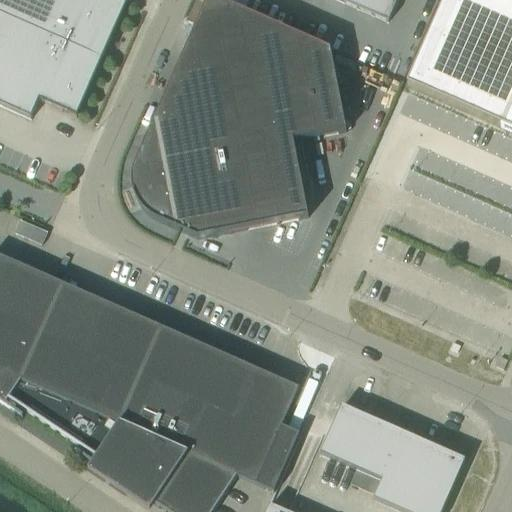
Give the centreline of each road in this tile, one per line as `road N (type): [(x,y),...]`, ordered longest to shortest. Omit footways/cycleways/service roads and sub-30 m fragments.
road 1 (unclassified): [(511,411),(111,229),(99,211),(105,148),(172,0)]
road 2 (unknown): [(262,0),(373,50),(395,44),(421,0)]
road 3 (unclassified): [(107,511),(0,441)]
